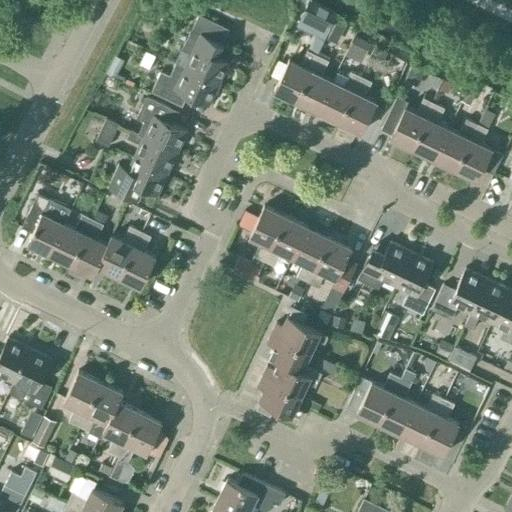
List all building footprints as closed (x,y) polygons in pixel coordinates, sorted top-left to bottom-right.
[(337,15),(308,0),(302,12),(331,27),(337,15)] [(176,61),(219,82),(230,61),(216,54),(229,27),(199,13),(182,48),(176,61)] [(371,42),(356,35),(350,47),(365,54),(371,42)] [(274,88),(296,99),(318,54),(307,49),(300,63),(289,58),(274,88)] [(296,99),(317,109),(332,79),(321,74),(328,59),(318,54),(296,99)] [(209,104),(219,82),(176,61),(170,74),(161,70),(151,90),(182,105),(187,93),(209,104)] [(317,109),(339,120),(361,75),(350,70),(347,75),(337,70),(332,79),(317,109)] [(408,72),(397,94),(409,100),(420,78),(408,72)] [(361,75),(339,120),(361,131),(376,100),(364,95),(371,80),(361,75)] [(164,118),(170,106),(146,95),(136,115),(144,119),(138,132),(178,151),(188,130),(164,118)] [(390,136),(412,146),(434,101),(423,96),(416,111),(405,105),(390,136)] [(412,146),(434,157),(448,126),(437,121),(444,106),(434,101),(412,146)] [(477,122),(455,167),(477,178),(492,147),(481,142),(494,112),(485,108),(478,123),(477,122)] [(108,145),(118,123),(106,117),(96,139),(108,145)] [(434,157),(455,167),(477,122),(466,117),(459,132),(448,126),(434,157)] [(178,151),(138,132),(130,128),(126,136),(139,142),(133,155),(168,172),(178,151)] [(158,193),(168,172),(133,155),(127,168),(118,164),(108,184),(138,199),(144,186),(158,193)] [(27,242),(49,252),(64,221),(53,216),(60,202),(49,197),(37,192),(25,218),(36,223),(27,242)] [(255,279),(264,259),(286,214),(264,204),(249,234),(261,240),(251,260),(239,255),(232,268),(255,279)] [(93,273),(97,264),(107,242),(96,237),(107,213),(96,208),(92,217),(71,262),(93,273)] [(49,252),(71,262),(92,217),(82,212),(75,227),(64,221),(49,252)] [(150,212),(143,226),(165,237),(172,222),(150,212)] [(293,255),(308,225),(286,214),(264,259),(275,264),(282,250),(293,255)] [(97,264),(119,275),(140,230),(129,224),(122,239),(111,233),(107,242),(97,264)] [(307,280),(329,235),(308,225),(293,255),(304,261),(297,275),(307,280)] [(119,275),(140,285),(155,254),(144,249),(151,235),(140,230),(119,275)] [(307,280),(318,285),(325,271),(336,276),(332,284),(343,290),(357,261),(347,256),(351,246),(329,235),(307,280)] [(382,278),(395,284),(412,249),(390,239),(380,261),(368,255),(357,277),(378,287),(382,278)] [(433,260),(412,249),(395,284),(408,290),(402,303),(422,313),(435,287),(423,281),(433,260)] [(457,305),(470,311),(487,276),(465,266),(455,288),(443,282),(431,308),(451,318),(457,305)] [(478,315),(491,321),(508,286),(487,276),(470,311),(464,324),(472,328),(478,315)] [(511,288),(508,286),(491,321),(504,327),(500,336),(511,341),(511,288)] [(276,321),(271,331),(311,350),(316,337),(325,341),(328,334),(320,330),(303,322),(307,312),(292,305),(283,324),(276,321)] [(384,310),(375,330),(387,336),(397,316),(384,310)] [(273,345),(268,354),(277,359),(318,378),(322,370),(305,362),(311,350),(271,331),(266,342),(273,345)] [(0,375),(0,374),(13,380),(30,346),(8,335),(0,352),(0,375)] [(476,355),(454,345),(448,357),(470,368),(476,355)] [(51,356),(30,346),(13,380),(8,391),(21,397),(41,407),(52,385),(40,379),(51,356)] [(511,349),(503,366),(511,370),(511,349)] [(315,384),(318,378),(277,359),(273,367),(267,364),(262,375),(301,393),(307,380),(315,384)] [(405,366),(400,376),(378,421),(400,431),(415,401),(404,395),(415,372),(405,366)] [(78,425),(100,380),(78,369),(63,400),(75,405),(68,420),(78,425)] [(347,406),(378,421),(400,376),(390,371),(383,385),(362,375),(347,406)] [(295,406),(301,393),(262,375),(257,385),(264,388),(259,398),(260,398),(256,408),(270,414),(274,405),(292,413),(300,417),(303,410),(295,406)] [(103,430),(117,399),(122,390),(100,380),(78,425),(89,430),(99,435),(102,429),(103,430)] [(400,431),(422,442),(443,397),(433,392),(426,406),(415,401),(400,431)] [(422,442),(444,452),(455,429),(464,434),(472,417),(471,416),(463,413),(459,422),(447,416),(454,402),(443,397),(422,442)] [(117,399),(103,430),(114,435),(107,449),(117,455),(139,409),(117,399)] [(139,409),(117,455),(119,455),(109,476),(127,484),(135,467),(128,460),(135,445),(146,451),(161,420),(139,409)] [(44,446),(56,420),(44,414),(31,440),(44,446)] [(37,425),(23,418),(16,432),(31,439),(37,425)] [(74,464),(54,454),(46,471),(66,481),(74,464)] [(0,511),(15,511),(36,470),(25,464),(21,473),(11,469),(0,491),(0,511)] [(216,499),(244,511),(247,511),(252,502),(267,509),(272,498),(280,502),(285,491),(243,471),(238,482),(227,477),(216,499)] [(72,491),(67,501),(89,511),(117,511),(123,501),(93,487),(96,480),(86,475),(77,493),(72,491)] [(387,511),(389,509),(364,497),(356,511),(387,511)] [(244,511),(216,499),(209,511),(244,511)] [(62,511),(89,511),(67,501),(62,511)]
